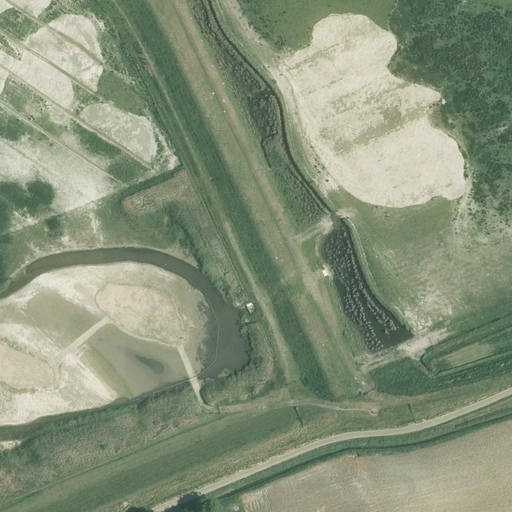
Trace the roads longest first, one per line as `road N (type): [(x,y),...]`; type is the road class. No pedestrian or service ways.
road 1 (track): [(511,375),(345,406),(292,386)]
road 2 (unclassified): [(154,511),(338,436)]
road 3 (unclassified): [(511,392),(433,423),(338,436)]
